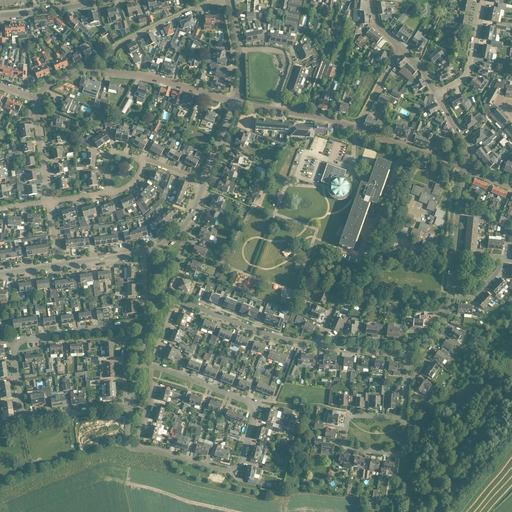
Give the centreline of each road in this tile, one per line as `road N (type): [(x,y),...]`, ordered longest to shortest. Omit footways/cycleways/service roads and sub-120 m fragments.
road 1 (residential): [(129,406),(23,417),(12,348),(15,341),(129,325)]
road 2 (residential): [(125,437),(129,448),(222,470),(240,460),(252,404),(151,366)]
road 3 (residential): [(175,300),(273,337),(316,344)]
road 4 (residential): [(402,455),(343,444),(347,416),(403,418)]
road 5 (residential): [(109,72),(116,45),(213,0)]
road 6 (residential): [(449,297),(465,168)]
road 7 (residential): [(235,102),(109,72)]
